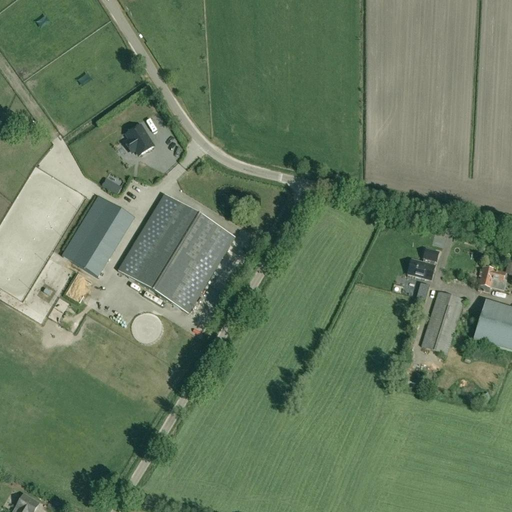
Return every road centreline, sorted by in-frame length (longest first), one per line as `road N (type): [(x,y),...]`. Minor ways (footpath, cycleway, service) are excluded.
road 1 (unclassified): [(115,511),(309,184)]
road 2 (unclassified): [(309,184),(240,168),(199,142),(106,0)]
road 3 (unclassified): [(511,228),(309,184)]
